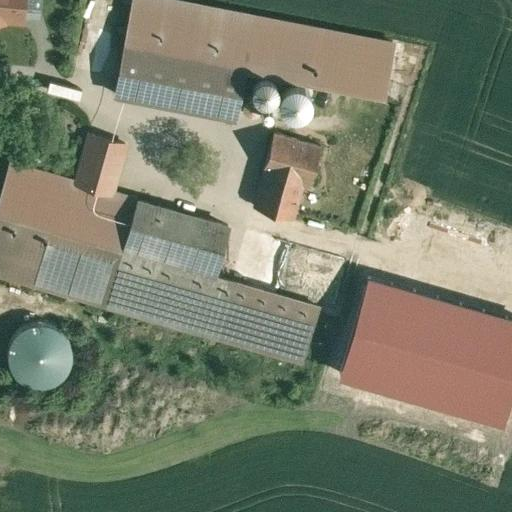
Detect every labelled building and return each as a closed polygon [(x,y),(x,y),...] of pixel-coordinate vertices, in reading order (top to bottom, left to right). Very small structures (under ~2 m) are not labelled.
[(0,0),(0,19),(24,20),(23,0),(0,0)] [(130,0),(112,92),(235,115),(251,31),(254,16),(172,0),(130,0)] [(319,142),(273,128),(262,165),(265,166),(264,170),(302,182),(307,183),(319,142)] [(90,132),(76,181),(112,191),(126,142),(90,132)] [(302,182),(264,170),(247,229),(285,240),(302,182)] [(228,224),(138,198),(124,249),(214,275),(215,273),(228,224)] [(214,275),(124,249),(108,305),(218,337),(305,362),(322,304),(235,279),(215,273),(214,275)] [(17,330),(7,343),(5,360),(11,375),(24,385),(41,388),(56,381),(66,368),(69,352),(62,336),(49,326),(33,324),(17,330)]
